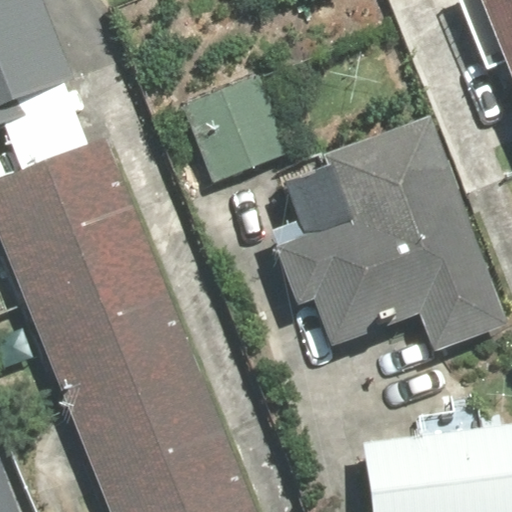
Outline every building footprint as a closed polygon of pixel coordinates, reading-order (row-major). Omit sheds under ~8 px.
[(0,0),(0,134),(6,132),(21,171),(85,147),(63,88),(74,84),(41,0),(0,0)] [(511,0),(476,0),(511,89),(511,0)] [(249,79),(166,111),(197,190),(279,159),(249,79)] [(436,123),(298,169),(316,222),(273,236),(298,313),(315,307),(331,353),(421,323),(434,362),(508,337),(436,123)] [(254,511),(103,141),(0,182),(0,248),(107,511),(254,511)] [(511,511),(511,431),(362,452),(370,511),(511,511)] [(20,511),(0,457),(0,511),(20,511)]
